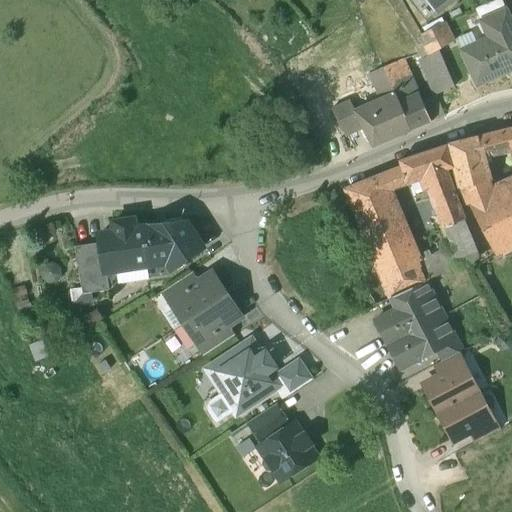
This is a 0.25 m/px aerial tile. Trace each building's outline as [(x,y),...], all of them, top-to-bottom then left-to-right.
[(428,0),(437,12),(452,0),(428,0)] [(492,0),(469,0),(474,9),(493,2),(492,0)] [(500,0),(499,0),(475,10),(480,22),(505,10),(500,0)] [(511,24),(505,10),(480,22),(487,39),(461,51),(477,87),(511,70),(511,24)] [(444,24),(419,38),(428,56),(438,50),(454,42),(444,24)] [(454,87),(438,50),(428,56),(420,60),(435,96),(454,87)] [(430,122),(403,60),(383,69),(387,79),(394,95),(410,131),(430,122)] [(383,69),(368,75),(373,85),(387,79),(383,69)] [(387,79),(373,85),(380,101),(394,95),(387,79)] [(355,112),(353,113),(361,127),(372,148),(410,131),(394,95),(380,101),(355,112)] [(349,101),(330,110),(344,137),(361,127),(353,113),(355,112),(349,101)] [(511,129),(484,136),(488,153),(504,150),(511,147),(511,184),(506,187),(511,198),(511,129)] [(484,136),(448,145),(448,146),(453,166),(459,190),(460,190),(489,182),(483,159),(489,157),(488,153),(484,136)] [(453,166),(448,146),(399,161),(402,170),(406,183),(419,179),(424,192),(429,191),(436,209),(457,201),(454,191),(445,169),(453,166)] [(341,182),(344,191),(402,170),(399,161),(341,182)] [(402,170),(344,191),(370,251),(406,236),(387,190),(406,183),(402,170)] [(511,198),(506,187),(492,194),(489,182),(460,190),(493,252),(496,258),(511,250),(511,198)] [(493,252),(460,190),(459,190),(454,191),(457,201),(479,258),(493,252)] [(479,258),(457,201),(436,209),(450,247),(417,262),(406,236),(370,251),(390,299),(391,298),(426,282),(479,258)] [(132,222),(113,223),(114,233),(99,235),(100,243),(105,273),(106,273),(152,266),(146,228),(135,230),(132,222)] [(183,222),(175,227),(164,225),(162,231),(146,228),(152,266),(167,263),(172,269),(201,249),(183,222)] [(100,243),(74,247),(82,295),(109,291),(106,273),(105,273),(100,243)] [(192,273),(162,293),(170,304),(173,302),(172,300),(199,282),(192,273)] [(199,282),(172,300),(173,302),(187,322),(227,296),(212,274),(199,282)] [(426,282),(391,298),(396,310),(431,291),(426,282)] [(396,310),(374,321),(387,346),(444,316),(431,291),(396,310)] [(227,296),(187,322),(200,342),(201,344),(228,326),(241,317),(227,296)] [(444,316),(387,346),(400,370),(436,352),(457,341),(444,316)] [(228,326),(201,344),(200,342),(197,344),(204,356),(234,336),(228,326)] [(457,341),(436,352),(441,363),(458,354),(462,351),(457,341)] [(261,355),(254,345),(246,343),(229,354),(234,362),(210,377),(211,379),(214,377),(232,406),(230,407),(232,411),(241,413),(275,390),(282,386),(275,376),(271,370),(275,368),(265,353),(261,355)] [(441,363),(433,367),(438,377),(461,365),(462,367),(465,365),(458,354),(441,363)] [(298,361),(275,376),(282,386),(275,390),(282,400),(312,381),(298,361)] [(438,377),(423,385),(453,442),(468,434),(491,422),(490,420),(462,367),(461,365),(438,377)] [(275,405),(247,424),(262,446),(290,427),(275,405)] [(491,422),(468,434),(474,444),(499,430),(493,418),(490,420),(491,422)] [(262,446),(258,448),(265,459),(262,461),(261,466),(265,472),(270,473),(273,471),(280,482),(316,458),(309,447),(311,445),(304,434),(302,436),(294,425),(290,427),(262,446)]
